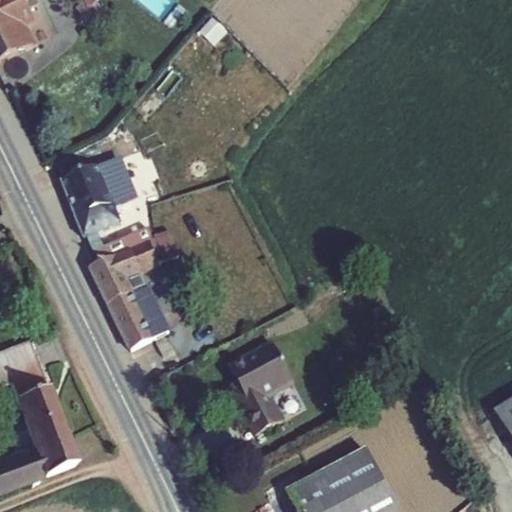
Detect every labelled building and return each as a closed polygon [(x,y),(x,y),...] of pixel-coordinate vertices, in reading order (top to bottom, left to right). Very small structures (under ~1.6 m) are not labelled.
[(0,0),(0,65),(36,48),(28,31),(37,26),(29,12),(23,0),(0,0)] [(35,0),(23,0),(29,12),(39,7),(35,0)] [(100,2),(98,0),(81,0),(85,4),(90,11),(100,2)] [(228,35),(213,21),(200,35),(215,49),(228,35)] [(122,160),(101,170),(117,211),(139,203),(122,160)] [(101,170),(61,185),(85,245),(88,244),(99,239),(124,229),(117,211),(101,170)] [(149,232),(93,256),(98,268),(154,243),(153,240),(149,232)] [(107,310),(148,291),(142,278),(160,270),(159,269),(181,260),(171,233),(153,240),(154,243),(98,268),(89,273),(107,310)] [(88,244),(93,256),(104,251),(99,239),(88,244)] [(148,291),(107,310),(130,356),(173,335),(151,289),(148,291)] [(234,383),(222,389),(244,434),(277,418),(264,392),(290,379),(271,339),(223,363),(234,383)] [(0,391),(8,388),(31,451),(0,462),(0,499),(77,469),(30,343),(0,354),(0,391)] [(511,423),(509,425),(503,429),(511,443),(511,423)] [(398,511),(367,455),(288,496),(295,511),(398,511)]
